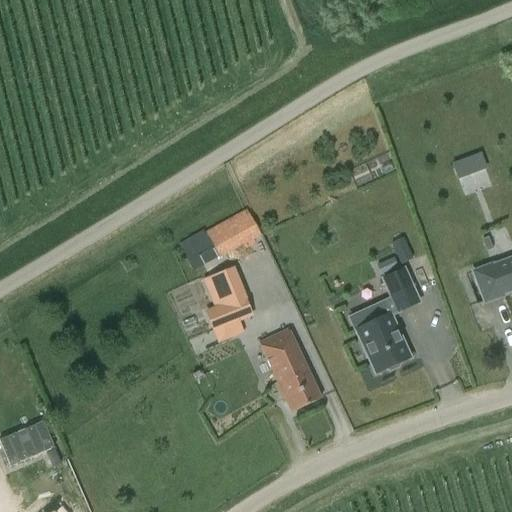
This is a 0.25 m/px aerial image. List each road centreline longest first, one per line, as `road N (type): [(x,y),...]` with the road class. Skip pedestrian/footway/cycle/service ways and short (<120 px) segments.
road 1 (unclassified): [(0,290),(346,76),(511,9)]
road 2 (unclassified): [(240,511),(294,475),(381,438),(511,399)]
